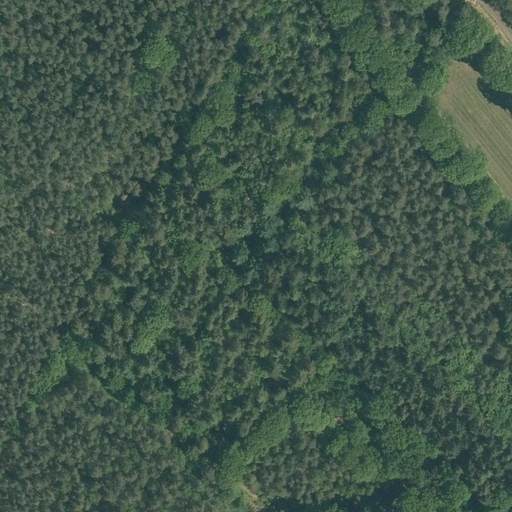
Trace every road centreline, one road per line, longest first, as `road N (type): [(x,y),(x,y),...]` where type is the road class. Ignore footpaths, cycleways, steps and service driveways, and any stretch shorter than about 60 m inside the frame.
road 1 (track): [(342,0),(419,71),(471,158),(511,207)]
road 2 (track): [(115,219),(256,0)]
